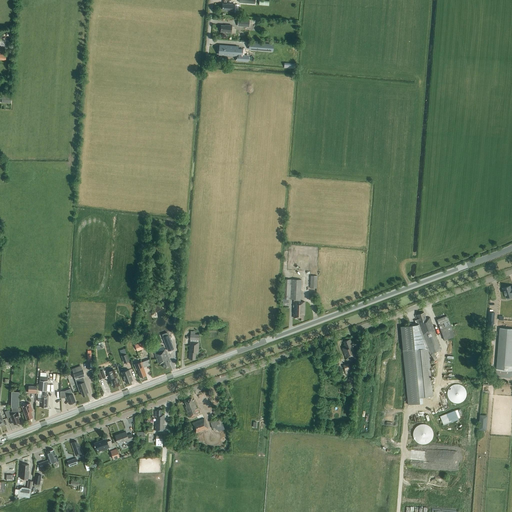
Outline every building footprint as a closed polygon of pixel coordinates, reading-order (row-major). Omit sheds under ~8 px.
[(225,33),(231,34),(232,26),(225,25),(225,26),(221,26),(221,32),(225,33)] [(238,47),(220,46),(219,50),(220,50),(220,55),(236,56),(237,51),(238,51),(238,47)] [(2,95),(2,103),(10,104),(10,96),(2,95)] [(293,313),(294,313),(294,318),(299,318),(299,320),(303,320),(303,315),(304,315),(305,302),(300,302),(301,280),(283,279),(282,299),(294,300),(293,313)] [(511,286),(503,288),(506,298),(511,295),(511,288),(511,289),(511,286)] [(442,350),(430,318),(426,319),(424,313),(417,315),(418,319),(414,321),(415,324),(401,325),(408,405),(423,403),(422,398),(432,397),(428,351),(429,351),(430,354),(442,350)] [(444,340),(454,337),(447,316),(437,319),(444,340)] [(511,329),(499,328),(496,370),(511,371),(511,329)] [(195,360),(195,354),(198,354),(199,335),(190,334),(189,359),(195,360)] [(166,347),(172,345),(168,335),(163,337),(166,347)] [(359,372),(355,361),(357,360),(355,356),(356,355),(353,346),(357,345),(357,342),(351,344),(350,339),(343,342),(345,347),(342,348),(346,359),(347,359),(348,363),(342,365),(346,375),(353,372),(354,375),(359,372)] [(146,340),(135,345),(137,351),(149,347),(146,340)] [(169,360),(166,352),(170,351),(168,348),(154,353),(159,364),(162,363),(164,368),(171,366),(169,361),(169,360)] [(130,361),(127,354),(121,356),(124,363),(130,361)] [(135,364),(134,364),(136,370),(137,369),(139,373),(141,377),(146,375),(144,371),(145,371),(141,362),(135,364)] [(106,377),(103,369),(96,372),(99,380),(106,377)] [(85,377),(83,372),(83,370),(73,373),(75,380),(77,385),(80,392),(81,391),(83,396),(87,395),(87,393),(88,393),(85,382),(83,378),(85,377)] [(129,370),(121,373),(125,383),(133,380),(129,370)] [(118,380),(114,371),(107,373),(111,383),(113,388),(119,385),(118,380)] [(47,381),(39,380),(39,384),(37,384),(37,390),(42,390),(41,395),(41,398),(38,397),(38,401),(41,401),(40,402),(42,402),(41,408),(48,408),(48,396),(47,396),(47,391),(48,381),(47,381)] [(448,390),(447,392),(447,395),(448,398),(449,400),(451,402),(454,403),(457,404),(459,403),(462,402),(464,400),(466,398),(466,396),(466,393),(466,390),(464,388),(462,386),(460,385),(457,384),(454,385),(452,386),(450,388),(448,390)] [(75,402),(70,389),(64,392),(60,392),(61,398),(65,398),(66,397),(67,400),(67,399),(69,404),(75,402)] [(11,420),(12,420),(14,424),(20,422),(18,418),(20,417),(18,413),(20,412),(18,406),(19,396),(19,392),(12,392),(10,406),(12,411),(10,412),(9,410),(5,412),(7,418),(11,417),(11,418),(10,418),(11,420)] [(189,418),(196,415),(199,414),(194,400),(192,401),(191,399),(185,401),(187,406),(185,407),(189,418)] [(30,404),(24,406),(22,407),(24,412),(26,417),(26,416),(27,420),(33,418),(31,414),(32,414),(31,412),(33,411),(30,404)] [(155,416),(155,431),(164,431),(164,415),(161,415),(161,410),(157,410),(157,411),(155,411),(155,416)] [(440,416),(444,425),(459,419),(458,418),(461,417),(457,410),(455,411),(455,410),(440,416)] [(480,415),(478,430),(487,431),(488,415),(480,415)] [(204,419),(192,423),(196,434),(208,429),(204,419)] [(211,423),(213,429),(223,425),(221,419),(211,423)] [(418,426),(416,427),(414,430),(413,432),(413,435),(413,437),(415,440),(416,442),(418,443),(421,444),(423,444),(426,444),(428,443),(430,441),(432,439),(433,436),(433,434),(433,431),(431,429),(430,427),(428,425),(425,424),(423,424),(420,425),(418,426)] [(127,436),(126,432),(115,436),(118,443),(126,440),(127,442),(133,439),(131,434),(127,436)] [(144,438),(145,432),(136,432),(136,442),(144,442),(144,438)] [(111,441),(107,442),(106,439),(94,444),(97,451),(108,447),(109,450),(113,448),(111,441)] [(82,449),(81,450),(80,447),(79,447),(77,441),(71,443),(74,452),(75,455),(78,454),(79,457),(82,456),(81,453),(82,452),(82,449)] [(117,448),(110,451),(113,460),(120,457),(117,448)] [(48,460),(43,462),(39,463),(41,470),(45,469),(45,468),(50,466),(49,464),(59,460),(57,456),(56,457),(53,450),(49,451),(46,452),(48,460),(49,459),(50,461),(48,461),(48,460)] [(76,458),(67,461),(69,467),(78,464),(76,458)] [(28,479),(29,471),(29,469),(29,465),(22,464),(22,471),(21,471),(20,478),(28,479)] [(27,488),(22,487),(19,489),(18,497),(29,498),(29,496),(30,496),(32,482),(28,481),(27,488)]
